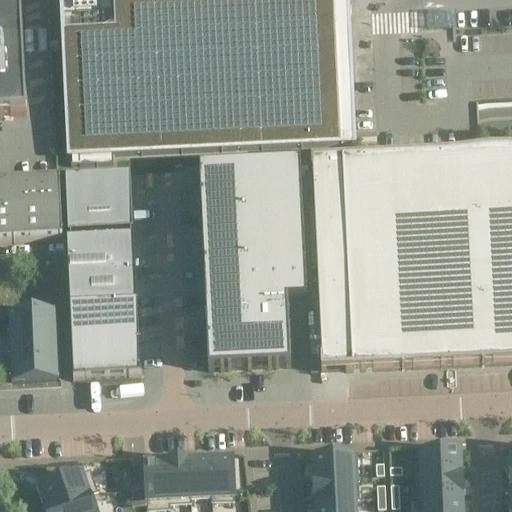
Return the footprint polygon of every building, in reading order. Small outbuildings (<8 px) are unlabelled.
[(80,0),(81,3),(62,4),(62,3),(60,3),(68,159),(70,159),(70,167),(113,165),(113,162),(112,162),(112,158),(112,157),(137,156),(137,155),(141,155),(141,156),(237,151),(237,150),(241,150),(241,151),(302,148),(302,147),(306,147),(306,148),(336,146),(336,148),(355,147),(355,144),(345,144),(339,28),(347,28),(345,0),(130,0),(122,0),(121,0),(80,0)] [(0,118),(26,117),(20,3),(0,3),(0,118)] [(345,370),(345,373),(353,373),(511,365),(511,153),(311,164),(318,308),(347,307),(350,370),(345,370)] [(208,367),(208,373),(214,373),(214,372),(220,372),(220,373),(223,373),(223,371),(228,371),(228,373),(231,372),(231,371),(247,370),(247,372),(251,371),(251,370),(268,369),(268,371),(271,370),(271,369),(275,369),(275,370),(278,370),(278,369),(285,368),(285,369),(291,369),(290,363),(289,356),(290,356),(290,353),(289,353),(289,345),(290,344),(290,341),(288,341),(288,337),(290,337),(289,333),(288,321),(289,321),(289,316),(287,316),(287,309),(288,309),(288,304),(307,303),(300,167),(199,171),(199,172),(201,204),(202,214),(201,214),(203,254),(204,264),(203,264),(205,304),(206,304),(206,314),(206,322),(205,322),(206,337),(206,341),(207,341),(207,345),(206,345),(206,348),(208,348),(208,352),(207,353),(207,356),(208,356),(209,367),(208,367)] [(65,181),(68,237),(132,234),(130,178),(65,181)] [(59,183),(0,185),(0,245),(62,242),(59,183)] [(136,305),(133,239),(66,242),(69,308),(136,305)] [(141,377),(140,377),(137,305),(136,305),(70,308),(73,381),(73,382),(141,379),(141,377)] [(11,385),(59,383),(56,314),(8,316),(11,385)] [(459,454),(415,455),(416,477),(460,476),(459,454)] [(357,458),(312,460),(313,483),(358,481),(357,458)] [(232,462),(210,463),(212,507),(234,506),(232,462)] [(211,507),(212,507),(210,463),(188,464),(190,508),(191,508),(191,503),(210,502),(211,507)] [(146,511),(168,511),(166,464),(144,465),(145,492),(146,511)] [(169,511),(169,509),(190,508),(188,464),(166,464),(168,511),(169,511)] [(145,492),(144,465),(132,466),(133,492),(145,492)] [(383,468),(376,468),(376,480),(384,480),(383,468)] [(401,471),(390,471),(390,479),(402,479),(401,471)] [(64,482),(37,491),(44,511),(51,511),(93,498),(98,496),(91,473),(78,477),(76,472),(62,477),(64,482)] [(460,476),(416,477),(417,500),(421,500),(421,499),(461,497),(461,476),(460,476)] [(358,481),(313,483),(314,504),(359,502),(358,481)] [(398,489),(390,489),(391,501),(399,501),(398,489)] [(384,490),(377,490),(377,502),(385,501),(384,490)] [(421,499),(421,500),(421,511),(462,511),(461,497),(421,499)] [(97,511),(93,498),(51,511),(97,511)] [(385,511),(385,501),(377,502),(377,511),(385,511)] [(399,511),(399,501),(391,501),(391,511),(399,511)] [(359,502),(314,504),(314,511),(354,511),(354,504),(359,504),(359,502)]
